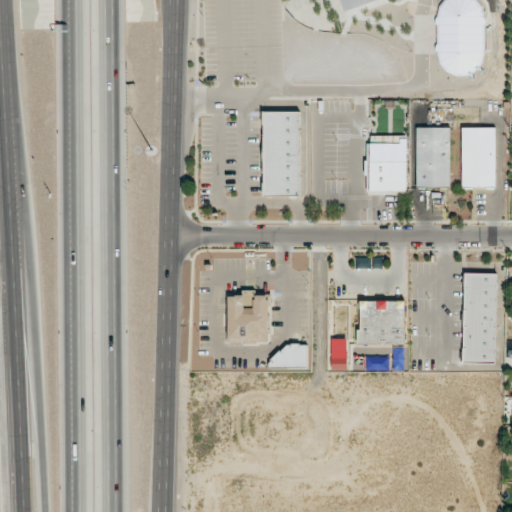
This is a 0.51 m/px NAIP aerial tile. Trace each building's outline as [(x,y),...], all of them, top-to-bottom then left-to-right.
[(340,0),(343,10),(375,0),(340,0)] [(437,0),(438,75),(483,74),(482,0),(437,0)] [(301,195),(300,111),(263,112),(264,196),(301,195)] [(451,128),(417,127),(416,187),(450,187),(451,128)] [(496,128),(462,127),(462,188),(496,188),(496,128)] [(367,142),(367,192),(407,192),(407,142),(367,142)] [(383,258),(356,257),(356,268),(382,268),(383,258)] [(496,364),(497,274),(465,273),(463,363),(496,364)] [(228,296),(229,343),(270,343),(269,294),(255,295),(255,308),(244,308),(244,301),(251,301),(251,290),(242,290),(242,295),(228,296)] [(404,301),(359,301),(360,345),(405,344),(404,301)] [(348,339),(332,338),(332,369),(348,370),(348,339)] [(308,368),(307,346),(270,347),(271,369),(308,368)]
